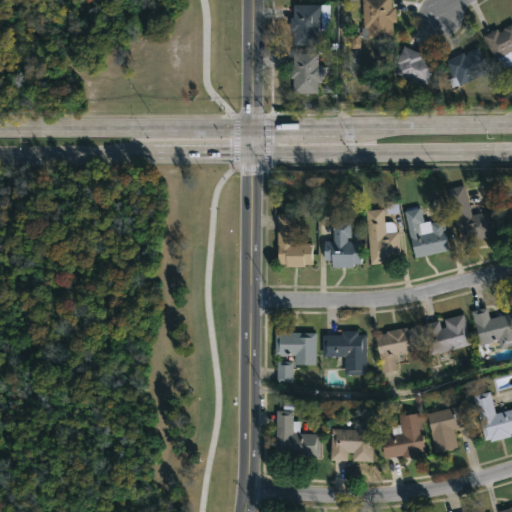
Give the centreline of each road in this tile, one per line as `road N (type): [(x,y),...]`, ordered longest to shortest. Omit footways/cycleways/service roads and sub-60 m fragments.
road 1 (tertiary): [(250,148),(240,511)]
road 2 (residential): [(511,470),(381,496),(244,489)]
road 3 (residential): [(250,302),(406,298),(511,271)]
road 4 (primary): [(250,148),(511,147)]
road 5 (primary): [(0,150),(250,148)]
road 6 (primary): [(250,125),(0,125)]
road 7 (primary): [(511,122),(341,124)]
road 8 (tertiary): [(250,0),(250,125)]
